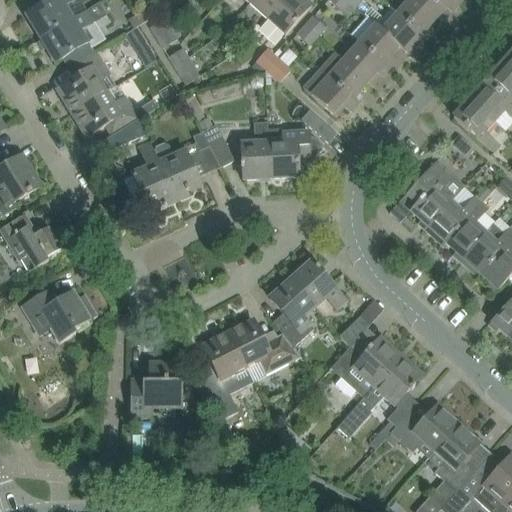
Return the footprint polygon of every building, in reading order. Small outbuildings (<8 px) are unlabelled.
[(75,0),(74,1),(73,0),(41,0),(45,5),(25,18),(39,41),(87,12),(80,0),(75,0)] [(253,0),(249,5),(267,21),(285,0),(253,0)] [(285,0),(267,21),(285,37),(311,8),(304,1),(304,0),(285,0)] [(343,0),(329,0),(328,2),(346,18),(354,9),(343,0)] [(343,0),(354,9),(361,0),(343,0)] [(428,29),(437,19),(415,0),(410,0),(397,15),(427,42),(434,34),(428,29)] [(415,0),(437,19),(447,28),(456,18),(452,14),(458,7),(450,0),(415,0)] [(425,53),(420,49),(427,42),(397,15),(391,9),(375,27),(374,27),(383,35),(398,49),(415,64),(425,53)] [(87,12),(39,41),(54,66),(59,62),(63,61),(69,71),(72,69),(95,53),(93,49),(106,41),(95,24),(87,12)] [(130,31),(146,21),(141,12),(124,22),(130,31)] [(305,28),(317,40),(326,30),(313,19),(305,28)] [(156,40),(171,31),(167,26),(168,25),(165,20),(150,30),(156,40)] [(178,41),(168,25),(167,26),(171,31),(156,40),(162,50),(178,41)] [(398,49),(374,27),(358,45),(388,72),(395,64),(399,68),(408,58),(415,64),(398,49)] [(317,40),(305,28),(297,37),(310,48),(317,40)] [(386,74),(388,72),(358,45),(343,62),(336,55),(335,56),(367,84),(377,93),(387,82),(382,78),(386,74)] [(255,64),(263,72),(276,58),(268,50),(255,64)] [(187,59),(188,59),(183,51),(168,60),(174,69),(188,61),(187,59)] [(97,52),(95,53),(72,69),(78,79),(57,92),(71,116),(105,94),(115,89),(108,77),(111,75),(97,52)] [(151,52),(139,60),(145,69),(157,61),(151,52)] [(511,54),(507,60),(503,56),(497,63),(511,76),(511,54)] [(335,56),(320,73),(357,106),(364,98),(359,94),(367,84),(335,56)] [(276,58),(263,72),(278,86),(291,71),(276,58)] [(188,61),(174,69),(181,81),(196,72),(188,59),(187,59),(188,61)] [(494,74),(486,84),(511,107),(511,76),(497,63),(490,71),(494,74)] [(350,114),(357,106),(320,73),(304,91),(335,119),(344,109),(350,114)] [(259,78),(256,76),(252,76),(249,78),(247,81),(247,85),(249,88),(252,89),(256,89),(259,88),(261,85),(261,81),(259,78)] [(472,91),(465,98),(495,124),(504,113),(511,119),(511,107),(486,84),(476,95),(472,91)] [(113,107),(105,94),(71,116),(86,140),(108,127),(114,137),(140,122),(159,110),(154,102),(135,114),(126,99),(113,107)] [(486,134),(495,124),(465,98),(459,105),(463,109),(453,120),(493,155),(500,147),(486,134)] [(301,121),(313,132),(328,146),(336,137),(309,112),(301,121)] [(205,120),(197,125),(202,134),(213,128),(208,119),(205,120)] [(104,144),(108,154),(126,146),(147,138),(140,122),(114,137),(100,145),(100,146),(104,144)] [(243,182),(270,181),(267,132),(266,124),(253,124),(254,145),(239,145),(240,171),(242,171),(243,182)] [(225,145),(215,128),(213,128),(202,134),(209,148),(220,170),(221,170),(235,163),(225,145)] [(298,163),(313,162),(322,152),(322,147),(313,140),(309,140),(308,135),(281,136),(281,132),(267,132),(270,181),(299,179),(298,163)] [(459,138),(452,145),(467,159),(474,151),(459,138)] [(148,171),(138,176),(124,182),(130,195),(140,191),(142,197),(141,197),(141,199),(140,200),(140,201),(140,202),(141,203),(142,204),(143,205),(144,206),(145,206),(146,206),(148,209),(149,211),(151,212),(153,212),(154,212),(175,203),(154,153),(150,144),(139,149),(148,171)] [(154,153),(175,203),(189,197),(187,193),(199,188),(192,171),(200,167),(204,177),(220,170),(209,148),(186,158),(185,155),(173,160),(167,148),(164,146),(155,150),(154,153)] [(0,219),(1,220),(18,209),(14,204),(41,188),(22,157),(0,170),(0,219)] [(422,199),(410,212),(421,222),(417,226),(424,232),(450,203),(462,190),(451,180),(452,179),(450,177),(436,164),(412,190),(422,199)] [(511,185),(505,179),(495,190),(507,200),(511,194),(511,185)] [(450,203),(424,232),(432,239),(443,249),(446,244),(481,204),(474,198),(474,199),(463,189),(462,190),(450,203)] [(482,189),(474,198),(481,204),(489,195),(482,189)] [(446,244),(456,253),(452,257),(459,263),(485,234),(474,225),(488,210),(481,204),(446,244)] [(0,234),(26,277),(31,274),(48,263),(46,260),(61,251),(48,230),(33,239),(30,234),(34,231),(25,217),(0,231),(0,234)] [(485,234),(459,263),(467,270),(477,280),(481,276),(480,275),(511,239),(511,232),(508,229),(498,220),(492,227),(485,235),(485,234)] [(511,239),(480,275),(481,276),(491,284),(487,288),(495,295),(508,280),(511,275),(511,258),(509,256),(511,252),(511,239)] [(311,264),(291,282),(315,310),(327,300),(337,311),(346,303),(318,272),(319,271),(317,268),(316,269),(311,264)] [(291,282),(269,301),(283,316),(273,324),(284,338),(293,350),(294,348),(314,331),(304,320),(315,310),(291,282)] [(84,297),(78,301),(73,293),(55,303),(48,292),(21,308),(39,338),(49,331),(58,347),(75,336),(73,333),(97,318),(84,297)] [(511,300),(488,327),(496,334),(499,330),(509,339),(511,335),(511,300)] [(341,341),(348,349),(350,348),(368,329),(360,319),(339,339),(341,341)] [(252,322),(228,335),(245,370),(250,380),(252,384),(266,377),(295,362),(300,359),(293,350),(284,338),(275,343),(265,348),(262,341),(252,322)] [(245,370),(228,335),(202,348),(215,373),(201,381),(213,404),(240,391),(233,376),(245,370)] [(362,400),(400,358),(380,340),(371,349),(370,348),(366,351),(368,353),(362,359),(350,348),(348,349),(329,371),(339,379),(332,386),(348,400),(354,393),(362,400)] [(416,405),(405,395),(410,390),(411,392),(415,388),(413,387),(421,377),(400,358),(362,400),(336,430),(349,441),(371,415),(369,413),(373,409),(383,397),(397,409),(386,421),(395,430),(409,415),(416,405)] [(143,381),(130,381),(130,421),(151,421),(151,406),(182,406),(182,384),(178,384),(178,364),(148,364),(148,384),(143,384),(143,381)] [(316,401),(327,389),(319,382),(308,394),(316,401)] [(433,452),(457,425),(437,407),(429,416),(421,425),(410,415),(418,406),(416,405),(409,415),(395,430),(390,435),(411,454),(415,450),(422,442),(433,452)] [(439,511),(440,511),(458,492),(473,476),(475,473),(463,462),(479,445),(457,425),(433,452),(444,462),(434,474),(444,483),(417,511),(439,511)] [(511,459),(510,458),(501,468),(472,500),(485,511),(498,511),(511,496),(511,459)] [(458,492),(440,511),(461,511),(470,503),(458,492)] [(511,511),(511,496),(498,511),(511,511)]
